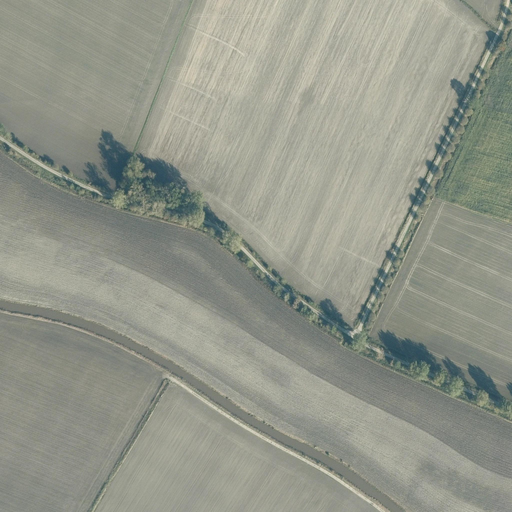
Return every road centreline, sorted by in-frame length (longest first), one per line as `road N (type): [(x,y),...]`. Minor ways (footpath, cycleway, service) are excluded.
road 1 (unclassified): [(350,336),(209,223),(95,191),(0,138)]
road 2 (unclassified): [(509,0),(478,80),(350,336)]
road 3 (track): [(165,375),(378,511)]
road 4 (unclassified): [(511,409),(350,336)]
